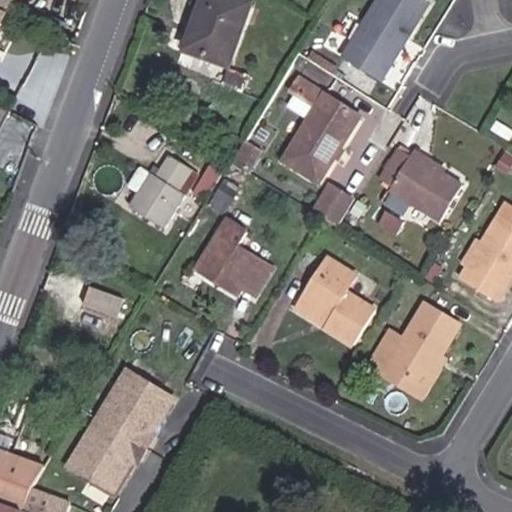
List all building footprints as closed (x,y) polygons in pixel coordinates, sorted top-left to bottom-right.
[(227,64),(248,6),(231,0),(207,0),(189,50),(227,64)] [(380,0),(345,60),(383,84),(430,4),(427,3),(428,0),(380,0)] [(310,61),(334,76),(337,71),(314,56),(310,61)] [(224,86),(244,93),(249,78),(229,72),(224,86)] [(315,112),(283,165),(318,186),(333,163),(340,152),(359,121),(299,83),(290,96),(315,112)] [(0,127),(9,109),(0,104),(0,127)] [(510,132),(498,124),(493,133),(506,140),(510,132)] [(340,152),(333,163),(338,166),(344,155),(340,152)] [(426,169),(430,164),(417,157),(413,162),(399,154),(382,182),(394,190),(391,195),(440,225),(462,191),(445,181),(426,169)] [(152,176),(132,211),(164,230),(198,174),(170,157),(156,178),(152,176)] [(448,175),(430,164),(426,169),(445,181),(448,175)] [(204,202),(221,175),(210,168),(194,195),(204,202)] [(226,186),(215,203),(227,211),(237,193),(226,186)] [(332,190),(317,216),(322,219),(339,229),(354,203),(332,190)] [(227,211),(215,203),(211,210),(223,218),(227,211)] [(483,248),(469,272),(463,282),(499,304),(511,283),(511,211),(508,209),(483,248)] [(223,280),(242,291),(256,300),(273,272),(239,251),(244,242),(224,230),(198,273),(220,286),(223,280)] [(462,268),(469,272),(483,248),(476,244),(462,268)] [(328,263),(303,305),(331,322),(326,331),(354,348),(375,314),(349,298),(350,295),(343,291),(352,277),(328,263)] [(358,280),(352,277),(343,291),(350,295),(358,280)] [(239,297),(242,291),(223,280),(220,286),(239,297)] [(91,283),(83,302),(119,317),(127,298),(91,283)] [(331,322),(303,305),(297,313),(326,331),(331,322)] [(422,387),(440,358),(458,328),(425,307),(405,342),(390,333),(373,362),(388,371),(390,367),(422,387)] [(447,363),(440,358),(422,387),(390,367),(388,371),(383,378),(425,403),(447,363)] [(120,494),(142,460),(136,456),(150,432),(157,436),(178,401),(129,372),(72,463),(120,494)] [(150,432),(136,456),(142,460),(145,462),(160,438),(157,436),(150,432)] [(32,494),(45,468),(0,451),(0,511),(23,511),(24,510),(32,494)] [(67,511),(70,507),(32,494),(24,510),(23,511),(67,511)]
